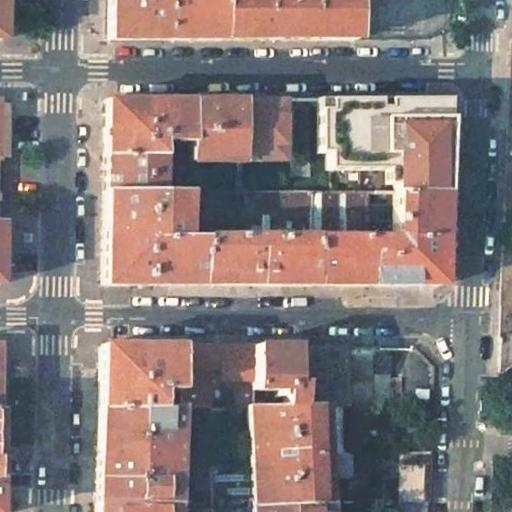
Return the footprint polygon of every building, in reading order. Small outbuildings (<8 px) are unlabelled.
[(105,0),(104,41),(162,40),(163,0),(105,0)] [(169,0),(168,40),(217,40),(217,0),(169,0)] [(263,0),(217,0),(217,40),(262,40),(263,0)] [(263,0),(262,40),(270,40),(271,3),(299,3),(298,0),(263,0)] [(306,3),(306,40),(352,40),(352,0),(298,0),(299,3),(306,3)] [(271,3),(270,40),(306,40),(306,3),(299,3),(271,3)] [(370,99),(309,98),(309,143),(377,144),(376,193),(391,193),(441,193),(442,99),(370,99)] [(103,100),(102,156),(159,156),(159,142),(188,143),(189,100),(103,100)] [(188,161),(237,162),(238,100),(189,100),(188,143),(187,149),(187,156),(188,161)] [(281,159),(282,100),(238,100),(237,162),(282,162),(281,159)] [(159,156),(102,156),(102,192),(144,192),(176,193),(177,156),(167,156),(159,156)] [(102,192),(101,231),(143,230),(143,224),(144,192),(102,192)] [(143,224),(180,224),(182,224),(183,193),(176,193),(144,192),(143,224)] [(198,193),(198,219),(253,219),(253,193),(237,193),(198,193)] [(253,219),(309,220),(309,193),(253,193),(253,219)] [(309,238),(309,286),(365,286),(365,238),(365,221),(365,193),(309,193),(309,220),(309,238)] [(365,221),(390,221),(391,193),(376,193),(365,193),(365,221)] [(390,221),(390,238),(397,238),(439,239),(441,193),(391,193),(390,221)] [(149,237),(180,237),(180,224),(143,224),(143,230),(142,286),(148,286),(149,237)] [(101,231),(100,286),(142,286),(143,230),(101,231)] [(149,237),(148,286),(199,286),(198,237),(180,237),(149,237)] [(253,238),(198,237),(199,286),(252,286),(253,238)] [(309,238),(253,238),(252,286),(309,286),(309,238)] [(373,256),(398,256),(397,238),(390,238),(365,238),(365,286),(371,286),(373,256)] [(371,286),(437,286),(439,239),(397,238),(398,256),(373,256),(371,286)] [(98,345),(96,409),(135,408),(157,408),(158,390),(175,391),(176,381),(177,368),(178,346),(98,345)] [(252,345),(178,346),(177,368),(218,369),(218,380),(251,379),(252,345)] [(300,345),(252,345),(251,379),(251,391),(278,390),(277,395),(281,396),(282,406),(285,406),(298,406),(300,345)] [(347,346),(300,345),(298,406),(324,405),(346,406),(346,385),(347,346)] [(376,377),(426,389),(432,365),(382,353),(376,377)] [(218,380),(176,381),(175,391),(176,391),(175,408),(204,407),(208,407),(223,407),(245,407),(250,407),(251,391),(251,379),(218,380)] [(371,385),(346,385),(346,406),(371,406),(371,385)] [(326,455),(324,405),(298,406),(285,406),(287,451),(287,457),(326,455)] [(245,407),(247,453),(287,451),(285,406),(282,406),(250,407),(245,407)] [(222,424),(223,407),(208,407),(208,423),(222,424)] [(96,409),(95,451),(134,450),(135,408),(96,409)] [(174,452),(175,408),(157,408),(135,408),(134,450),(174,452)] [(134,450),(95,451),(95,454),(95,458),(133,457),(133,464),(174,465),(174,452),(134,450)] [(287,451),(247,453),(248,462),(287,460),(287,457),(287,451)] [(329,504),(326,455),(287,457),(287,460),(289,505),(329,504)] [(93,505),(132,505),(133,464),(133,457),(95,458),(93,505)] [(248,462),(250,507),(289,505),(287,460),(248,462)] [(209,509),(250,507),(248,462),(208,467),(209,504),(209,509)] [(133,464),(132,505),(172,504),(174,465),(133,464)] [(376,503),(375,511),(427,511),(428,501),(376,503)]
